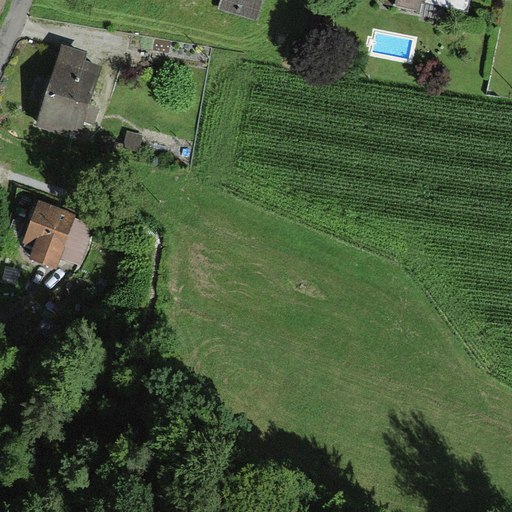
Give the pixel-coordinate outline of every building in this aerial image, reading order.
[(220,0),(218,7),(256,20),(262,0),(220,0)] [(396,0),(394,9),(418,14),(420,0),(422,0),(469,9),(471,0),(396,0)] [(299,27),(311,29),(314,10),(302,8),(299,27)] [(38,124),(79,138),(85,121),(94,125),(100,108),(90,105),(102,67),(85,61),(88,54),(64,46),(38,124)] [(123,148),(137,152),(142,136),(127,132),(123,148)] [(28,259),(58,270),(63,256),(82,263),(94,228),(72,220),(74,215),(37,202),(23,244),(32,248),(28,259)]
